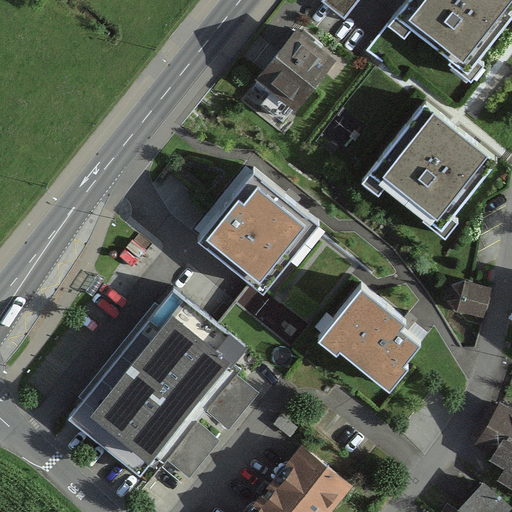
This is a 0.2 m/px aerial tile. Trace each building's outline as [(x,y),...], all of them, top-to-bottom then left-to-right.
[(323,0),(346,18),(360,0),(323,0)] [(457,87),(511,16),(511,0),(397,0),(378,26),(457,87)] [(287,114),(328,61),(290,32),(259,72),(276,84),(266,98),(287,114)] [(439,241),(500,165),(420,100),(358,176),(439,241)] [(318,219),(253,166),(198,234),(263,287),(318,219)] [(485,315),(493,285),(466,276),(452,282),(449,297),(457,308),(485,315)] [(363,280),(320,331),(338,346),(341,341),(390,381),(407,361),(403,357),(420,337),(402,321),(406,316),(363,280)] [(175,282),(66,414),(132,467),(148,448),(166,463),(170,458),(192,476),(262,392),(232,367),(244,353),(234,345),(241,337),(175,282)] [(511,411),(499,404),(479,438),(511,457),(503,470),(511,475),(511,411)] [(328,511),(357,476),(306,435),(245,511),(328,511)] [(511,508),(484,484),(458,511),(510,511),(511,510),(511,508)]
